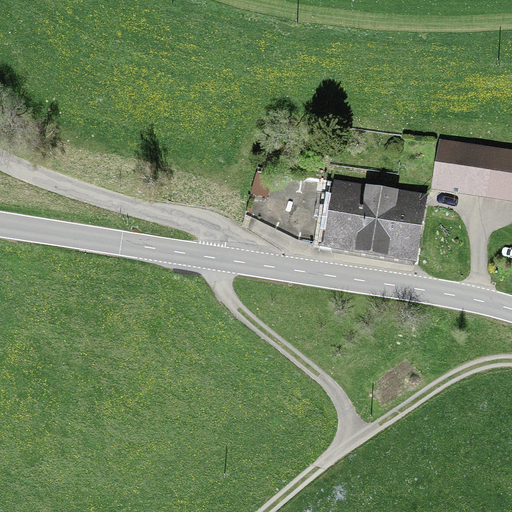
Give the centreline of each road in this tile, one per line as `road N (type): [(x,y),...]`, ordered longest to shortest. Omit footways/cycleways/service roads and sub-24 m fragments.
road 1 (unclassified): [(0,160),(92,196),(215,229),(251,263)]
road 2 (tertiary): [(251,263),(511,308)]
road 3 (tertiary): [(0,224),(251,263)]
